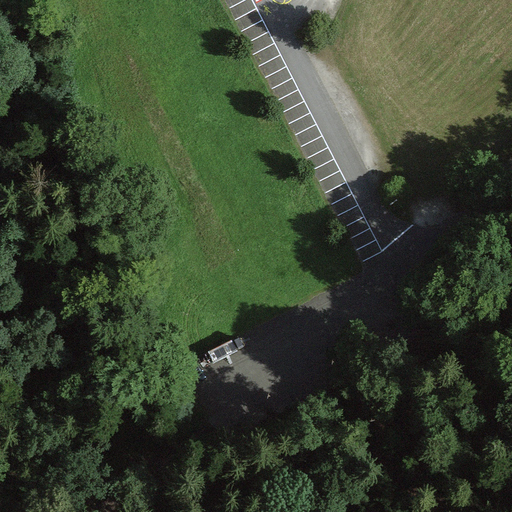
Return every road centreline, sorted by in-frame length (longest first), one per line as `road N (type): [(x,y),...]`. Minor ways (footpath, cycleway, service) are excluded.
road 1 (unclassified): [(511,197),(410,275),(262,0)]
road 2 (track): [(227,387),(183,446),(86,511)]
